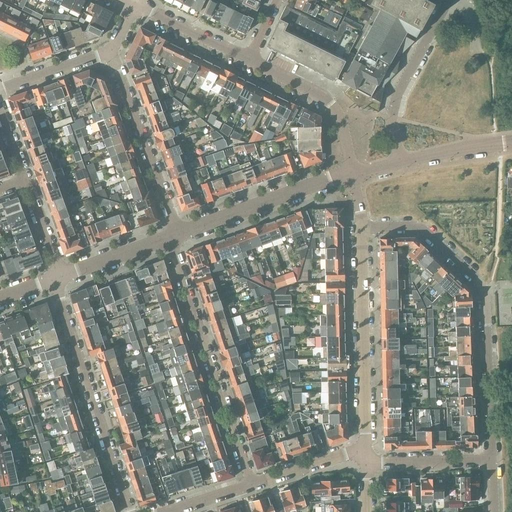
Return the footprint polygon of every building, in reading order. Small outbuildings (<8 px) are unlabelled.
[(61,0),(59,5),(69,10),(73,0),(61,0)] [(84,0),(73,0),(69,10),(79,15),(86,1),(84,0)] [(206,6),(202,4),(204,0),(193,0),(190,8),(194,9),(199,11),(202,13),(206,6)] [(206,6),(202,13),(207,15),(207,16),(210,18),(219,0),(214,0),(213,1),(210,0),(204,0),(202,4),(206,6)] [(219,0),(210,18),(214,20),(214,19),(219,21),(226,8),(221,5),(224,0),(219,0)] [(237,0),(237,1),(256,10),(258,5),(259,5),(261,2),(256,0),(237,0)] [(320,7),(314,4),(305,0),(297,0),(294,7),(315,17),(320,7)] [(343,93),(358,107),(377,112),(384,85),(396,72),(400,54),(413,41),(414,40),(432,4),(431,3),(432,0),(358,0),(373,8),(371,12),(365,8),(360,17),(366,20),(352,47),(358,49),(340,81),(350,87),(343,93)] [(102,31),(110,15),(109,12),(88,2),(83,13),(91,17),(88,24),(102,31)] [(230,10),(226,8),(219,21),(224,24),(227,26),(237,7),(233,5),(230,10)] [(30,14),(32,11),(23,6),(21,9),(22,9),(21,10),(30,14)] [(343,61),(362,26),(344,17),(337,31),(286,6),(266,46),(334,80),(335,78),(343,61)] [(241,9),(237,7),(227,26),(230,28),(231,27),(236,29),(243,16),(239,14),(241,9)] [(332,13),(333,13),(340,17),(343,11),(334,7),(332,13)] [(41,17),(42,16),(32,11),(30,14),(40,19),(41,17)] [(246,18),(243,16),(236,29),(244,34),(246,31),(247,32),(249,27),(248,27),(252,19),(254,13),(249,11),(246,18)] [(340,17),(333,13),(329,23),(336,27),(340,17)] [(12,19),(3,15),(0,21),(0,29),(6,33),(12,19)] [(15,37),(22,24),(12,19),(6,33),(15,37)] [(31,28),(22,24),(15,37),(24,42),(27,36),(30,30),(31,28)] [(102,31),(88,24),(85,30),(81,31),(85,42),(99,37),(102,31)] [(85,42),(81,31),(80,28),(69,31),(74,46),(85,42)] [(139,28),(132,43),(143,48),(146,43),(149,45),(147,50),(151,53),(159,37),(152,34),(139,28)] [(74,46),(69,31),(59,35),(64,49),(74,46)] [(64,49),(59,35),(48,38),(53,53),(64,49)] [(160,57),(167,43),(166,42),(165,40),(159,37),(151,53),(156,55),(154,59),(158,61),(160,57)] [(37,43),(41,57),(51,54),(47,40),(37,43)] [(27,47),(32,61),(41,57),(37,43),(27,47)] [(124,59),(132,80),(148,74),(146,68),(144,63),(147,57),(140,54),(143,48),(132,43),(124,59)] [(176,47),(167,43),(160,57),(165,59),(162,63),(166,65),(176,47)] [(184,51),(176,47),(166,65),(170,67),(173,63),(177,65),(184,51)] [(192,55),(184,51),(177,65),(181,67),(174,81),(179,84),(183,74),(192,55)] [(202,60),(201,60),(192,55),(183,74),(192,78),(194,74),(195,74),(202,60)] [(204,79),(212,64),(203,60),(202,60),(195,74),(196,75),(193,81),(201,85),(204,79)] [(212,64),(204,79),(209,81),(204,91),(208,93),(209,91),(220,69),(212,64)] [(222,70),(220,69),(209,91),(208,93),(206,97),(211,98),(213,93),(217,85),(221,87),(229,72),(224,69),(222,70)] [(84,84),(90,87),(96,74),(89,70),(67,78),(73,94),(76,102),(77,107),(85,104),(79,88),(81,88),(80,85),(84,84)] [(234,74),(229,72),(221,87),(218,93),(223,95),(221,98),(225,100),(227,96),(237,77),(234,76),(234,74)] [(100,92),(102,98),(112,94),(106,79),(96,74),(90,87),(100,92)] [(136,89),(151,83),(156,81),(154,77),(150,78),(148,74),(132,80),(134,86),(136,86),(136,89)] [(245,81),(237,77),(227,96),(232,98),(234,93),(238,95),(245,81)] [(61,81),(58,82),(63,97),(65,102),(69,101),(68,96),(73,94),(67,78),(62,80),(61,81)] [(248,101),(255,86),(245,81),(238,95),(242,98),(240,102),(244,104),(246,100),(248,101)] [(63,97),(58,82),(50,85),(57,105),(57,106),(65,103),(65,102),(63,97)] [(136,89),(140,97),(152,93),(163,88),(162,84),(153,87),(151,83),(136,89)] [(50,85),(41,88),(48,108),(52,106),(52,107),(57,105),(50,85)] [(252,114),(264,91),(255,86),(248,101),(244,110),(252,114)] [(143,106),(152,103),(158,101),(156,96),(166,93),(165,92),(170,90),(168,87),(163,88),(152,93),(140,97),(143,106)] [(41,88),(39,89),(37,88),(35,89),(32,90),(37,104),(38,106),(42,105),(46,114),(49,113),(50,117),(51,117),(48,108),(41,88)] [(12,113),(13,113),(28,108),(37,104),(32,90),(7,99),(12,113)] [(175,91),(173,95),(181,101),(184,95),(175,91)] [(265,109),(272,95),(264,91),(252,114),(246,126),(250,128),(260,107),(265,109)] [(94,114),(100,112),(100,111),(115,106),(115,105),(116,105),(112,94),(102,98),(90,102),(94,114)] [(272,95),(265,109),(269,111),(262,125),(266,127),(280,99),(272,95)] [(182,102),(188,106),(191,100),(185,97),(182,102)] [(172,98),(175,106),(181,104),(172,98)] [(277,115),(281,117),(288,103),(280,99),(266,127),(265,130),(270,132),(277,115)] [(143,106),(144,108),(147,117),(162,111),(160,107),(165,105),(163,101),(158,103),(158,101),(152,103),(143,106)] [(191,109),(197,114),(201,106),(195,103),(191,109)] [(280,132),(284,124),(286,119),(290,121),(297,106),(293,104),(291,104),(288,103),(281,117),(273,134),(276,136),(279,131),(280,132)] [(96,122),(118,114),(115,106),(100,111),(102,115),(93,119),(94,123),(96,122)] [(319,117),(297,106),(290,121),(290,122),(287,128),(291,128),(320,127),(319,117)] [(32,117),(36,115),(40,114),(39,109),(30,112),(28,108),(13,113),(16,122),(32,117)] [(163,115),(162,111),(147,117),(150,126),(179,115),(177,110),(163,115)] [(96,122),(99,131),(121,123),(118,114),(96,122)] [(210,114),(207,121),(212,126),(213,124),(215,120),(216,117),(210,114)] [(181,120),(179,115),(150,126),(153,134),(168,129),(167,125),(181,120)] [(19,131),(39,124),(38,120),(33,121),(32,117),(16,122),(19,131)] [(207,125),(199,118),(195,119),(198,128),(207,125)] [(75,123),(71,125),(73,131),(79,129),(81,128),(78,119),(74,121),(75,123)] [(213,124),(212,126),(218,129),(221,123),(215,120),(213,124)] [(102,140),(125,132),(121,123),(99,131),(102,140)] [(41,128),(39,124),(19,131),(23,140),(38,134),(36,130),(41,128)] [(228,137),(232,128),(224,124),(220,131),(228,137)] [(62,128),(65,136),(67,135),(72,134),(69,125),(62,128)] [(176,136),(175,132),(173,127),(168,129),(153,134),(154,137),(153,138),(155,143),(171,138),(176,136)] [(291,152),(291,153),(320,151),(320,127),(291,128),(291,130),(288,130),(288,132),(288,138),(293,151),(291,152)] [(73,131),(76,139),(82,137),(79,129),(73,131)] [(222,136),(216,131),(210,133),(212,140),(222,136)] [(238,141),(241,135),(233,131),(230,138),(238,141)] [(102,140),(105,148),(128,140),(125,132),(102,140)] [(23,141),(26,150),(42,145),(46,143),(43,134),(38,136),(38,134),(23,140),(23,141)] [(67,135),(70,145),(75,143),(72,134),(67,135)] [(76,139),(79,148),(85,146),(82,137),(76,139)] [(173,142),(171,138),(155,143),(157,149),(159,149),(160,152),(179,145),(178,140),(173,142)] [(132,149),(130,143),(129,143),(128,140),(105,148),(106,148),(109,157),(132,149)] [(69,145),(72,154),(79,152),(75,143),(70,145),(69,145)] [(43,149),(42,145),(26,150),(30,159),(49,152),(48,147),(43,149)] [(182,153),(181,149),(179,145),(160,152),(163,160),(182,153)] [(81,154),(82,154),(88,152),(86,146),(85,146),(79,148),(81,154)] [(133,155),(134,154),(132,149),(109,157),(105,159),(108,168),(114,165),(134,158),(133,155)] [(193,149),(182,153),(163,160),(166,169),(181,164),(180,160),(195,154),(193,149)] [(267,162),(261,164),(266,180),(276,176),(271,160),(268,154),(266,149),(262,151),(267,162)] [(222,151),(212,154),(214,160),(224,157),(222,151)] [(291,153),(297,169),(321,161),(320,151),(291,153)] [(30,159),(33,168),(53,161),(49,152),(30,159)] [(75,163),(78,162),(81,161),(82,160),(79,152),(72,154),(75,163)] [(292,172),(297,169),(291,153),(281,156),(286,172),(290,171),(292,172)] [(216,164),(214,160),(212,154),(205,157),(208,166),(208,167),(216,164)] [(206,166),(203,156),(198,158),(201,167),(206,166)] [(271,160),(276,176),(286,172),(281,156),(271,160)] [(114,165),(118,175),(138,167),(134,158),(114,165)] [(51,171),(60,168),(57,159),(53,161),(33,168),(34,171),(33,172),(35,177),(51,171)] [(239,166),(247,187),(257,183),(251,167),(249,162),(239,166)] [(89,174),(95,172),(96,172),(93,163),(91,164),(86,166),(89,174)] [(166,169),(170,180),(185,175),(184,173),(189,171),(187,166),(182,168),(181,164),(166,169)] [(251,167),(257,183),(266,180),(261,164),(251,167)] [(231,175),(237,191),(247,187),(239,166),(229,169),(231,175)] [(124,177),(125,181),(141,176),(138,167),(118,175),(119,178),(124,177)] [(5,168),(0,170),(0,180),(9,177),(8,173),(7,173),(5,168)] [(205,168),(199,170),(202,177),(208,175),(205,168)] [(78,172),(81,180),(88,178),(85,169),(84,169),(81,171),(78,172)] [(39,186),(60,178),(63,177),(62,172),(53,176),(51,171),(35,177),(37,182),(38,183),(39,186)] [(221,178),(227,194),(237,191),(231,175),(226,177),(224,171),(219,173),(221,178)] [(89,174),(92,183),(98,181),(95,172),(89,174)] [(185,175),(170,180),(173,189),(193,182),(191,177),(186,179),(185,175)] [(141,176),(125,181),(121,183),(123,190),(122,190),(122,193),(124,192),(144,185),(141,176)] [(39,186),(42,194),(62,187),(67,185),(66,180),(61,181),(60,178),(39,186)] [(88,178),(81,180),(84,189),(91,186),(88,178)] [(227,194),(221,178),(211,182),(216,198),(227,194)] [(173,189),(176,197),(191,192),(190,188),(194,187),(193,182),(173,189)] [(207,203),(213,201),(213,199),(216,198),(211,182),(201,186),(204,194),(202,195),(205,203),(207,203)] [(95,192),(102,190),(99,183),(93,186),(95,192)] [(132,198),(148,193),(148,192),(147,192),(144,185),(124,192),(126,196),(131,194),(132,198)] [(91,186),(84,189),(88,198),(95,195),(91,186)] [(61,197),(60,197),(65,196),(62,187),(42,194),(45,203),(61,197)] [(97,195),(107,198),(104,189),(102,190),(95,192),(97,195)] [(191,192),(176,197),(176,198),(181,212),(205,203),(202,195),(201,191),(193,194),(193,191),(191,192)] [(0,204),(0,208),(18,202),(16,198),(17,197),(15,193),(0,198),(0,202),(0,204)] [(111,199),(119,202),(120,202),(117,194),(109,196),(111,199)] [(143,209),(152,205),(148,195),(126,203),(130,214),(143,209)] [(49,212),(50,214),(65,208),(64,206),(69,205),(67,200),(62,202),(61,197),(45,203),(49,212)] [(96,197),(86,200),(87,203),(89,203),(91,206),(99,204),(96,197)] [(109,200),(96,197),(99,204),(99,205),(100,206),(109,203),(109,200)] [(19,206),(18,202),(0,208),(0,212),(3,211),(5,217),(22,211),(20,206),(19,206)] [(152,223),(158,220),(152,205),(143,209),(144,213),(141,214),(142,218),(129,223),(128,223),(131,230),(136,228),(152,223)] [(53,222),(73,215),(71,211),(66,213),(65,208),(50,214),(53,222)] [(307,238),(304,229),(311,227),(305,209),(299,211),(298,212),(294,214),(302,235),(303,239),(307,238)] [(315,227),(324,227),(341,227),(342,227),(342,210),(341,209),(307,209),(315,227)] [(0,228),(4,227),(24,220),(23,216),(23,215),(22,211),(5,217),(7,221),(0,223),(0,228)] [(125,214),(115,217),(119,228),(121,233),(124,231),(125,232),(131,230),(128,223),(129,223),(125,214)] [(294,214),(284,218),(288,228),(290,234),(292,239),(302,235),(294,214)] [(56,231),(63,228),(71,226),(70,221),(74,219),(73,215),(53,222),(56,231)] [(119,228),(115,217),(105,221),(108,228),(111,236),(121,233),(119,228)] [(275,221),(281,238),(290,234),(288,228),(284,218),(275,221)] [(4,227),(4,228),(5,231),(10,229),(12,233),(28,228),(27,224),(25,223),(24,220),(4,227)] [(95,224),(97,228),(101,240),(111,236),(108,228),(105,221),(95,224)] [(271,242),(281,238),(275,221),(265,225),(271,242)] [(56,231),(59,240),(68,236),(74,234),(72,230),(77,228),(76,224),(71,226),(63,228),(56,231)] [(97,228),(95,224),(84,228),(90,245),(96,243),(97,241),(101,240),(97,228)] [(261,246),(271,242),(265,225),(261,226),(259,226),(254,227),(261,246)] [(248,231),(245,232),(251,249),(261,246),(254,227),(251,228),(249,230),(248,231)] [(320,238),(342,238),(341,228),(341,227),(324,227),(324,233),(319,233),(313,234),(312,238),(319,238),(320,238)] [(2,247),(7,245),(30,237),(29,233),(30,232),(28,228),(12,233),(13,238),(3,242),(3,241),(0,241),(0,246),(2,246),(2,247)] [(63,255),(88,246),(83,232),(77,234),(79,241),(73,243),(72,241),(70,242),(68,236),(59,240),(58,240),(63,255)] [(245,251),(251,249),(245,232),(235,235),(243,258),(247,257),(245,251)] [(235,235),(225,239),(231,256),(237,254),(239,259),(240,261),(243,260),(242,258),(243,258),(235,235)] [(18,251),(34,245),(33,244),(34,244),(32,239),(32,240),(30,237),(7,245),(8,249),(17,246),(18,251)] [(324,248),(342,248),(342,238),(320,238),(321,242),(324,242),(324,248)] [(409,239),(409,245),(409,247),(411,249),(406,255),(415,263),(427,251),(414,238),(409,239)] [(225,239),(214,242),(221,259),(231,256),(225,239)] [(379,251),(396,251),(396,244),(402,244),(402,245),(409,245),(409,239),(378,239),(379,251)] [(209,262),(207,262),(206,263),(210,273),(224,269),(221,259),(214,242),(204,246),(209,262)] [(12,272),(16,270),(13,261),(12,261),(8,249),(7,245),(2,247),(7,258),(2,260),(7,275),(12,273),(12,272)] [(201,265),(206,263),(207,262),(202,246),(184,252),(190,269),(201,265)] [(21,258),(13,261),(16,270),(17,271),(39,263),(40,261),(35,247),(19,253),(21,258)] [(302,264),(307,248),(306,248),(297,251),(300,259),(301,263),(302,264)] [(320,259),(324,259),(342,259),(342,248),(324,248),(324,255),(320,255),(320,259)] [(379,261),(403,260),(403,256),(396,256),(396,251),(379,251),(379,261)] [(413,281),(434,258),(427,251),(415,263),(419,267),(415,272),(409,275),(409,280),(409,282),(412,283),(413,281)] [(425,282),(441,264),(434,258),(413,281),(415,285),(421,279),(425,282)] [(258,259),(255,260),(260,275),(264,274),(258,259)] [(324,259),(325,270),(342,269),(342,259),(324,259)] [(379,270),(396,270),(396,265),(403,265),(403,260),(379,261),(379,270)] [(157,280),(158,284),(169,280),(162,261),(147,266),(152,281),(157,280)] [(194,279),(210,273),(206,263),(201,265),(190,269),(194,279)] [(437,283),(449,271),(441,264),(425,282),(418,290),(420,294),(433,280),(437,283)] [(147,266),(134,271),(137,281),(144,278),(145,284),(152,281),(147,266)] [(342,269),(325,270),(325,281),(343,281),(343,275),(342,273),(342,269)] [(293,272),(296,281),(297,281),(300,270),(292,271),(293,272)] [(379,270),(379,280),(409,280),(409,275),(407,275),(396,276),(396,270),(379,270)] [(436,298),(456,277),(449,271),(437,283),(441,287),(436,293),(433,296),(436,298)] [(222,275),(216,277),(216,276),(211,278),(210,273),(194,279),(196,285),(197,285),(197,287),(213,282),(223,279),(222,275)] [(289,273),(283,275),(286,284),(286,285),(292,283),(289,273)] [(249,278),(264,285),(261,276),(260,276),(260,275),(249,278)] [(273,278),(276,288),(286,284),(283,275),(273,278)] [(135,311),(137,310),(145,308),(143,303),(139,305),(135,294),(139,293),(134,277),(133,277),(132,276),(128,278),(129,279),(125,280),(135,311)] [(451,296),(452,295),(456,291),(458,292),(464,285),(456,277),(436,298),(431,303),(431,304),(433,306),(435,306),(447,293),(451,296)] [(130,313),(131,313),(135,311),(125,280),(122,281),(121,280),(116,282),(122,299),(126,297),(129,306),(128,307),(130,313)] [(169,280),(158,284),(152,285),(154,290),(142,294),(143,299),(147,298),(150,296),(150,297),(171,290),(170,287),(171,286),(169,280)] [(409,280),(379,280),(379,290),(397,290),(397,284),(404,284),(404,283),(409,283),(409,282),(409,280)] [(248,281),(246,282),(249,290),(259,286),(248,281)] [(111,285),(108,286),(114,307),(119,305),(117,300),(122,299),(116,282),(111,284),(111,285)] [(197,287),(200,296),(225,288),(224,283),(214,287),(213,282),(197,287)] [(344,289),(344,282),(325,283),(325,294),(343,294),(343,290),(344,289)] [(71,300),(72,304),(99,295),(95,285),(69,295),(70,296),(69,297),(70,299),(71,300)] [(456,291),(452,295),(453,296),(454,307),(471,307),(470,291),(464,285),(458,292),(456,291)] [(114,307),(108,286),(104,287),(103,287),(100,288),(100,289),(99,289),(104,305),(109,303),(113,317),(117,316),(116,311),(114,307)] [(256,298),(262,296),(270,293),(269,291),(260,287),(253,289),(256,298)] [(221,299),(220,295),(227,292),(225,288),(200,296),(203,305),(221,299)] [(274,296),(284,296),(284,295),(286,288),(274,291),(274,292),(274,296)] [(157,299),(159,304),(174,299),(171,290),(150,297),(152,301),(157,299)] [(379,290),(380,299),(420,299),(416,290),(411,291),(411,295),(404,295),(404,290),(397,290),(379,290)] [(270,293),(262,296),(264,304),(272,302),(270,293)] [(319,305),(325,305),(343,305),(343,294),(325,294),(319,294),(319,305)] [(72,308),(74,313),(91,307),(89,302),(100,299),(99,295),(72,304),(73,307),(72,308)] [(284,296),(274,296),(276,303),(276,304),(290,304),(289,296),(284,296)] [(427,308),(431,304),(431,303),(425,297),(423,299),(427,308)] [(206,314),(228,307),(233,305),(232,300),(226,302),(225,298),(221,299),(203,305),(206,314)] [(177,308),(174,299),(159,304),(160,308),(155,310),(157,314),(177,308)] [(420,299),(380,299),(380,309),(397,309),(397,304),(415,303),(415,309),(425,309),(420,299)] [(29,328),(36,325),(51,320),(45,303),(23,311),(29,328)] [(272,304),(266,307),(268,316),(274,314),(272,304)] [(343,315),(343,305),(325,305),(326,315),(326,316),(343,315)] [(77,317),(78,321),(104,312),(103,308),(92,312),(91,307),(74,313),(75,317),(77,317)] [(228,307),(206,314),(209,323),(210,324),(230,317),(229,316),(231,316),(228,307)] [(471,307),(454,307),(454,313),(447,313),(447,318),(471,317),(471,307)] [(163,318),(164,321),(180,316),(177,308),(157,314),(152,316),(154,321),(163,318)] [(380,309),(380,319),(412,318),(412,314),(397,314),(397,309),(380,309)] [(137,310),(135,311),(131,313),(134,321),(139,320),(140,319),(137,310)] [(16,315),(13,316),(20,336),(24,335),(23,330),(27,329),(21,312),(17,313),(16,315)] [(77,323),(80,330),(97,324),(95,320),(106,316),(104,312),(78,321),(78,322),(77,323)] [(268,316),(270,324),(276,322),(274,314),(268,316)] [(326,316),(326,315),(320,315),(320,327),(326,326),(343,326),(343,315),(326,316)] [(20,336),(13,316),(9,318),(8,317),(4,318),(5,321),(10,335),(15,333),(17,338),(20,336)] [(183,325),(180,316),(164,321),(166,326),(161,327),(163,332),(183,325)] [(210,324),(210,325),(213,334),(228,329),(235,327),(232,318),(230,319),(230,317),(210,324)] [(455,327),(472,326),(471,317),(447,318),(447,322),(454,321),(455,327)] [(412,318),(380,319),(380,329),(397,328),(397,323),(415,322),(415,318),(412,318)] [(33,336),(53,330),(52,324),(52,323),(51,320),(36,325),(38,330),(32,332),(33,336)] [(142,329),(139,320),(134,321),(137,330),(142,329)] [(0,334),(2,340),(4,346),(8,345),(12,356),(17,354),(10,335),(5,321),(2,322),(0,321),(0,334)] [(83,337),(84,339),(108,330),(107,326),(98,329),(97,324),(80,330),(82,337),(83,337)] [(169,334),(170,339),(185,334),(183,325),(163,332),(158,333),(159,337),(169,334)] [(326,326),(326,337),(344,336),(343,326),(326,326)] [(448,337),(472,336),(472,326),(455,327),(455,332),(448,332),(448,337)] [(213,334),(216,342),(248,332),(246,327),(230,333),(228,329),(213,334)] [(280,329),(282,336),(289,337),(288,328),(280,329)] [(381,338),(398,338),(398,333),(405,333),(405,328),(397,328),(380,329),(381,338)] [(139,339),(144,337),(145,337),(142,329),(137,330),(139,339)] [(42,343),(57,338),(55,333),(55,334),(53,330),(33,336),(22,340),(24,345),(35,340),(41,338),(42,343)] [(108,330),(84,339),(85,341),(84,342),(85,347),(86,346),(87,347),(103,342),(101,337),(110,334),(108,330)] [(136,340),(133,331),(127,333),(130,342),(136,340)] [(216,342),(219,351),(238,345),(237,341),(250,336),(248,332),(216,342)] [(172,343),(167,345),(162,346),(163,351),(188,342),(185,334),(170,339),(172,343)] [(344,336),(326,337),(320,337),(320,347),(344,347),(344,336)] [(472,336),(448,337),(448,341),(455,341),(455,346),(473,346),(472,336)] [(37,354),(39,354),(59,347),(57,343),(58,342),(57,338),(42,343),(44,347),(35,350),(37,354)] [(111,339),(103,342),(87,347),(88,350),(87,350),(88,356),(89,355),(90,356),(96,354),(106,351),(104,346),(113,343),(111,339)] [(139,349),(136,340),(130,342),(133,351),(139,349)] [(415,350),(415,345),(398,346),(398,340),(381,340),(381,350),(405,350),(415,350)] [(170,358),(176,356),(191,351),(188,342),(163,351),(162,351),(163,356),(169,354),(170,358)] [(219,355),(221,360),(242,353),(240,349),(239,345),(238,345),(219,351),(220,354),(219,355)] [(473,346),(455,346),(456,352),(448,352),(449,356),(473,355),(473,346)] [(48,360),(63,356),(61,351),(60,351),(59,347),(39,354),(41,358),(46,356),(48,360)] [(117,347),(106,351),(96,354),(97,357),(96,358),(98,363),(115,358),(120,356),(117,347)] [(320,347),(320,358),(344,358),(344,347),(320,347)] [(26,350),(20,353),(22,359),(29,356),(26,350)] [(381,360),(398,360),(398,355),(426,354),(426,350),(415,350),(405,350),(381,350),(381,360)] [(177,361),(173,362),(166,364),(168,369),(174,366),(194,360),(191,351),(176,356),(177,361)] [(281,351),(277,352),(274,353),(275,362),(277,362),(278,362),(283,360),(281,351)] [(244,358),(242,353),(221,360),(223,366),(224,367),(225,370),(245,363),(251,361),(249,356),(244,358)] [(115,358),(98,363),(99,367),(101,368),(102,371),(127,363),(136,360),(142,358),(141,355),(141,354),(116,362),(115,358)] [(150,356),(146,357),(145,357),(148,366),(153,364),(154,364),(151,355),(150,356)] [(456,366),(473,365),(473,355),(449,356),(449,357),(444,357),(444,361),(456,360),(456,366)] [(38,373),(65,365),(63,360),(64,360),(63,356),(48,360),(49,365),(37,369),(38,373)] [(344,358),(320,358),(320,363),(326,362),(327,369),(345,369),(345,363),(344,362),(344,358)] [(174,366),(177,375),(197,369),(194,360),(174,366)] [(381,360),(381,370),(415,369),(415,365),(398,365),(398,360),(381,360)] [(128,367),(127,363),(102,371),(103,375),(102,375),(104,381),(121,375),(119,370),(128,367)] [(228,379),(253,370),(259,368),(257,364),(246,367),(245,363),(225,370),(228,379)] [(66,370),(65,365),(38,373),(31,375),(32,380),(52,373),(54,378),(66,374),(69,373),(68,370),(66,370)] [(473,365),(456,366),(445,366),(445,369),(449,369),(449,375),(457,375),(457,377),(474,377),(473,365)] [(20,369),(17,371),(19,379),(25,377),(23,369),(20,369)] [(197,369),(177,375),(174,376),(177,385),(185,383),(201,378),(199,372),(198,372),(197,369)] [(415,369),(381,370),(382,379),(398,379),(398,374),(406,373),(415,373),(415,369)] [(228,379),(231,387),(251,381),(249,376),(254,374),(253,370),(228,379)] [(154,383),(163,380),(164,380),(161,371),(156,373),(155,373),(151,375),(154,383)] [(320,383),(327,383),(345,382),(344,378),(345,377),(345,371),(327,371),(327,378),(320,378),(320,383)] [(5,375),(8,383),(17,379),(14,372),(5,375)] [(297,372),(289,373),(290,382),(298,382),(297,372)] [(68,380),(66,376),(66,374),(54,378),(54,380),(52,381),(53,385),(41,389),(43,394),(68,385),(67,381),(68,380)] [(121,375),(104,381),(105,385),(106,385),(108,389),(132,381),(131,377),(122,380),(121,375)] [(147,376),(142,377),(141,378),(143,387),(151,384),(148,375),(147,376)] [(457,383),(450,383),(450,387),(474,386),(474,377),(457,377),(457,383)] [(176,396),(179,395),(203,387),(203,384),(203,383),(201,378),(185,383),(186,388),(175,392),(176,396)] [(382,389),(406,388),(415,388),(414,384),(399,384),(398,379),(382,379),(382,389)] [(157,392),(163,390),(160,383),(164,382),(163,380),(154,383),(157,392)] [(134,385),(132,381),(108,389),(109,392),(108,393),(109,396),(110,396),(111,398),(126,392),(125,388),(134,385)] [(251,381),(231,387),(234,396),(234,397),(249,392),(249,391),(258,388),(258,387),(262,386),(262,385),(258,386),(257,383),(252,385),(251,381)] [(280,392),(287,390),(288,389),(285,381),(276,384),(279,392),(280,392)] [(18,382),(13,384),(16,394),(21,392),(18,382)] [(345,393),(345,382),(327,383),(327,393),(345,393)] [(44,398),(50,396),(51,400),(72,394),(71,391),(70,390),(68,385),(43,394),(44,398)] [(474,386),(450,387),(450,392),(458,392),(458,397),(475,396),(474,386)] [(203,387),(179,395),(182,404),(184,403),(206,396),(203,387)] [(26,399),(33,397),(30,388),(23,390),(26,399)] [(234,397),(234,398),(237,407),(261,399),(265,397),(262,388),(250,393),(249,392),(234,397)] [(382,398),(399,398),(399,393),(406,393),(406,388),(382,389),(382,398)] [(166,399),(163,390),(157,392),(160,401),(165,400),(166,399)] [(290,399),(287,390),(280,392),(283,401),(290,399)] [(114,408),(135,401),(148,397),(146,393),(129,399),(127,394),(111,400),(112,401),(111,401),(112,406),(113,405),(114,408)] [(301,393),(292,393),(292,398),(293,404),(299,404),(301,404),(301,398),(301,393)] [(327,404),(345,404),(345,393),(327,393),(327,404)] [(42,409),(44,413),(74,403),(72,398),(73,397),(72,394),(51,400),(53,405),(42,409)] [(184,403),(187,412),(209,404),(206,396),(184,403)] [(448,397),(448,402),(446,402),(446,407),(475,406),(475,396),(458,397),(448,397)] [(36,406),(33,397),(26,399),(29,408),(36,406)] [(116,417),(133,412),(137,410),(136,406),(149,402),(148,397),(135,401),(114,408),(116,412),(115,412),(116,417)] [(265,397),(261,399),(237,407),(240,415),(256,410),(263,408),(261,404),(266,402),(265,397)] [(382,408),(412,408),(415,407),(415,403),(399,403),(399,398),(382,398),(382,408)] [(0,412),(5,411),(25,404),(23,400),(4,407),(1,401),(0,401),(0,412)] [(56,414),(57,418),(78,411),(77,409),(76,408),(74,403),(44,413),(45,417),(56,414)] [(154,414),(160,413),(160,412),(157,404),(150,406),(153,415),(154,414)] [(187,412),(189,420),(190,421),(212,413),(209,404),(187,412)] [(322,410),(323,414),(345,414),(345,404),(327,404),(327,410),(322,410)] [(29,408),(32,416),(38,414),(36,406),(29,408)] [(475,406),(446,407),(446,416),(451,416),(451,411),(458,411),(458,416),(475,415),(475,406)] [(18,411),(17,407),(5,411),(7,415),(18,411)] [(168,408),(163,410),(166,419),(171,417),(168,408)] [(382,418),(399,417),(399,412),(412,412),(412,408),(382,408),(382,418)] [(263,418),(263,417),(272,414),(271,411),(268,412),(268,411),(258,415),(256,410),(240,415),(243,424),(263,418)] [(424,417),(425,448),(435,448),(434,431),(429,431),(428,410),(424,410),(425,417),(424,417)] [(444,431),(439,431),(438,410),(434,410),(434,431),(435,448),(445,448),(445,441),(444,431)] [(53,430),(55,429),(80,420),(78,415),(79,415),(78,411),(57,418),(59,422),(51,425),(53,430)] [(119,422),(120,426),(145,417),(143,413),(134,416),(133,412),(116,417),(118,422),(119,422)] [(160,413),(154,414),(157,423),(163,421),(160,412),(160,413)] [(293,414),(290,417),(301,454),(311,450),(305,434),(300,436),(295,419),(300,418),(299,412),(293,414)] [(299,412),(300,418),(301,421),(309,419),(308,418),(302,414),(299,412)] [(190,421),(189,420),(189,421),(190,425),(198,423),(200,427),(215,422),(212,413),(190,421)] [(345,414),(323,414),(317,415),(317,419),(323,419),(328,419),(328,424),(345,423),(345,414)] [(23,417),(27,429),(33,427),(28,415),(23,417)] [(447,426),(476,425),(475,415),(458,416),(459,421),(451,421),(451,416),(446,416),(447,426)] [(120,430),(122,435),(139,429),(137,425),(146,422),(145,417),(120,426),(121,430),(120,430)] [(166,419),(169,427),(174,426),(171,417),(166,419)] [(284,420),(281,417),(271,426),(273,434),(277,433),(275,428),(284,420)] [(286,421),(289,434),(291,439),(286,440),(291,457),(301,454),(290,417),(286,421)] [(412,422),(407,422),(399,422),(399,417),(382,418),(383,427),(412,427),(412,422)] [(420,432),(415,432),(415,442),(415,449),(425,448),(424,417),(420,417),(420,432)] [(264,422),(263,418),(243,424),(246,433),(262,428),(260,423),(264,422)] [(68,429),(69,434),(84,429),(82,425),(81,425),(80,420),(55,429),(56,433),(68,429)] [(192,435),(193,439),(218,431),(215,422),(200,427),(201,432),(192,435)] [(40,423),(37,424),(34,425),(33,426),(36,435),(41,434),(43,433),(40,423)] [(317,430),(316,430),(322,448),(346,441),(347,439),(346,424),(345,423),(328,424),(315,424),(317,430)] [(161,432),(166,430),(164,424),(158,426),(160,432),(161,432)] [(476,425),(447,426),(443,426),(444,431),(459,431),(459,435),(476,435),(476,425)] [(248,443),(264,438),(265,438),(263,432),(267,431),(266,426),(262,428),(246,433),(247,436),(246,437),(248,443)] [(316,430),(310,432),(309,427),(304,429),(305,434),(311,450),(314,449),(316,450),(322,448),(316,430)] [(412,427),(383,427),(383,437),(400,437),(400,431),(407,431),(412,431),(412,427)] [(84,429),(69,434),(71,438),(64,440),(66,444),(85,438),(84,433),(85,433),(84,429)] [(139,429),(122,435),(124,440),(125,440),(126,443),(135,440),(151,435),(149,431),(140,434),(139,429)] [(221,440),(218,431),(193,439),(195,443),(204,440),(205,445),(221,440)] [(6,435),(0,437),(0,452),(10,450),(32,444),(31,440),(23,442),(23,441),(15,443),(14,443),(9,444),(6,435)] [(445,441),(445,448),(477,447),(476,435),(459,435),(459,443),(453,443),(453,441),(445,441)] [(415,449),(415,442),(407,442),(407,444),(400,444),(400,437),(383,437),(383,449),(415,449)] [(78,450),(78,452),(89,449),(88,447),(89,446),(88,442),(87,443),(85,438),(66,444),(69,453),(78,450)] [(267,448),(264,438),(248,443),(252,453),(260,450),(267,448)] [(172,447),(169,439),(164,441),(162,442),(165,449),(172,447)] [(136,445),(135,440),(126,443),(119,445),(120,447),(119,447),(120,451),(121,451),(122,454),(138,449),(147,446),(146,441),(136,445)] [(195,453),(196,458),(224,449),(221,440),(205,445),(207,449),(195,453)] [(277,451),(270,453),(274,463),(286,459),(287,458),(291,457),(286,440),(275,444),(277,451)] [(93,447),(89,449),(78,452),(80,457),(74,459),(75,463),(95,457),(93,452),(94,451),(93,447)] [(172,447),(165,449),(167,457),(174,455),(172,447)] [(123,459),(125,463),(150,454),(148,450),(139,453),(138,449),(122,454),(121,454),(122,459),(123,459)] [(227,457),(224,449),(196,458),(197,462),(205,459),(205,460),(210,458),(211,462),(227,457)] [(0,463),(13,461),(10,450),(0,452),(0,463)] [(257,469),(274,463),(270,453),(262,456),(260,450),(252,453),(257,469)] [(184,457),(182,451),(175,453),(176,457),(179,456),(180,460),(184,458),(184,457)] [(150,454),(125,463),(126,465),(124,465),(127,472),(144,466),(142,462),(151,459),(150,454)] [(83,465),(84,470),(98,465),(97,461),(96,461),(95,457),(75,463),(77,467),(83,465)] [(208,468),(210,473),(230,466),(227,457),(211,462),(213,467),(208,468)] [(175,490),(166,463),(165,458),(160,460),(165,476),(161,477),(167,493),(168,492),(169,493),(172,492),(172,491),(175,490)] [(0,474),(15,472),(13,461),(0,463),(0,474)] [(56,470),(56,469),(53,461),(46,463),(49,472),(50,472),(56,470)] [(195,461),(186,464),(193,484),(197,483),(197,484),(201,483),(201,482),(202,482),(195,461)] [(170,462),(166,463),(175,490),(179,489),(180,490),(184,488),(179,472),(174,473),(170,462)] [(190,485),(193,484),(186,464),(182,465),(184,470),(179,472),(184,488),(189,487),(190,485)] [(76,477),(77,482),(100,474),(99,470),(100,469),(98,465),(84,470),(85,474),(76,477)] [(144,466),(127,472),(129,477),(130,477),(131,480),(152,473),(150,469),(145,471),(144,466)] [(210,473),(207,474),(202,475),(204,481),(212,479),(213,483),(234,476),(231,466),(230,466),(210,473)] [(56,470),(50,472),(53,479),(54,480),(61,477),(60,476),(63,475),(60,468),(57,469),(56,469),(56,470)] [(17,483),(15,472),(0,474),(0,481),(1,486),(17,483)] [(152,473),(131,480),(132,484),(131,485),(133,489),(149,484),(148,480),(153,477),(152,473)] [(85,489),(90,488),(105,483),(103,479),(102,479),(100,474),(77,482),(79,486),(82,485),(84,485),(85,489)] [(477,477),(468,477),(454,478),(455,484),(459,484),(459,489),(477,488),(478,488),(478,478),(477,478),(477,477)] [(432,500),(431,479),(427,480),(427,478),(421,479),(421,480),(420,480),(420,486),(414,487),(415,497),(414,497),(415,502),(415,505),(420,505),(420,499),(427,499),(427,501),(432,500)] [(443,491),(442,479),(441,479),(441,478),(436,478),(436,479),(431,479),(432,500),(437,500),(437,498),(443,498),(443,508),(448,508),(448,501),(448,491),(443,491)] [(408,497),(414,497),(415,497),(414,487),(414,484),(408,484),(408,479),(386,479),(386,480),(385,480),(385,482),(384,484),(384,487),(385,488),(385,490),(386,490),(386,491),(404,491),(403,485),(408,485),(408,497)] [(50,480),(45,481),(47,489),(49,495),(56,493),(55,490),(57,489),(55,482),(53,483),(51,484),(50,480)] [(63,480),(55,482),(57,489),(65,487),(63,480)] [(329,482),(330,494),(346,493),(348,490),(347,483),(344,480),(329,482)] [(330,494),(329,482),(311,483),(312,496),(330,494)] [(91,492),(85,494),(78,496),(79,500),(81,500),(106,492),(105,487),(106,487),(105,483),(90,488),(91,492)] [(149,484),(133,489),(134,494),(135,494),(136,498),(152,493),(163,489),(162,485),(151,488),(149,484)] [(24,485),(16,486),(18,493),(25,492),(24,485)] [(18,493),(16,486),(9,488),(10,494),(18,493)] [(298,487),(288,490),(295,510),(299,509),(298,507),(304,506),(298,487)] [(477,490),(477,488),(459,489),(459,494),(455,494),(455,492),(449,492),(449,498),(455,498),(455,500),(477,500),(477,496),(479,495),(478,491),(477,490)] [(152,493),(136,498),(137,501),(136,501),(138,506),(139,506),(140,507),(152,503),(156,502),(154,497),(159,495),(164,493),(163,489),(152,493)] [(295,510),(288,490),(279,493),(284,511),(295,511),(295,510)] [(94,500),(96,505),(110,500),(109,496),(108,497),(106,492),(81,500),(83,504),(94,500)] [(8,497),(4,498),(2,499),(5,509),(12,507),(8,497)] [(272,511),(268,497),(260,500),(258,500),(261,511),(272,511)] [(384,511),(403,511),(404,509),(408,509),(408,503),(415,502),(414,497),(408,497),(400,497),(400,503),(386,503),(386,504),(385,504),(384,511)] [(83,511),(82,507),(77,509),(73,498),(69,499),(73,511),(83,511)] [(73,511),(69,499),(65,501),(67,505),(67,508),(63,509),(63,511),(73,511)] [(113,511),(110,500),(96,505),(84,509),(85,511),(113,511)] [(261,511),(258,500),(248,503),(251,511),(261,511)] [(332,500),(330,501),(321,501),(320,511),(348,511),(348,506),(332,506),(332,500)]
